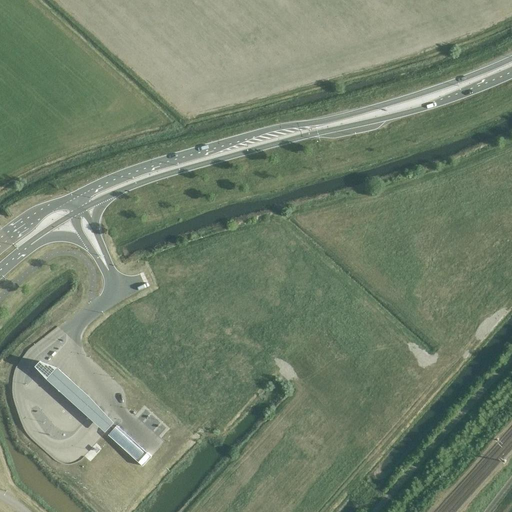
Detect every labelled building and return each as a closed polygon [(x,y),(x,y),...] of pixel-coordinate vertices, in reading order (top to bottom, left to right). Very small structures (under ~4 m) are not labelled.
[(130,294),(154,282),(151,277),(128,289),(130,294)] [(40,361),(35,366),(40,370),(44,365),(40,361)] [(40,370),(108,432),(118,422),(65,368),(44,365),(40,370)] [(110,434),(138,462),(149,450),(120,423),(110,434)] [(149,450),(138,462),(143,466),(153,454),(149,450)]
